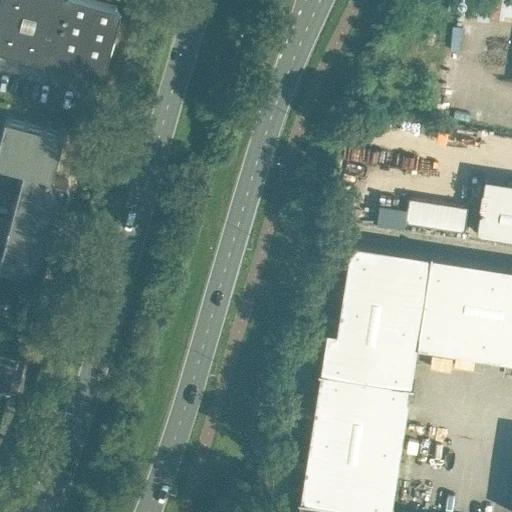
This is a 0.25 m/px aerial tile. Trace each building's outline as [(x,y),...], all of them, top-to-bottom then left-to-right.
[(0,48),(104,75),(121,11),(119,5),(100,0),(0,0),(0,23),(1,27),(0,30),(0,48)] [(0,264),(44,277),(65,195),(67,195),(70,185),(70,183),(69,181),(68,180),(67,179),(53,175),(65,131),(6,115),(0,138),(0,161),(25,168),(0,260),(0,264)] [(511,178),(486,174),(477,231),(511,236),(511,178)] [(465,229),(469,204),(409,195),(405,219),(465,229)] [(399,511),(393,511),(394,510),(392,510),(394,500),(393,500),(411,383),(414,383),(414,381),(412,381),(418,342),(511,357),(511,264),(352,240),(338,329),(328,327),(321,367),(319,367),(319,368),(321,369),(298,511),(399,511)] [(19,358),(0,352),(0,390),(10,393),(19,358)]
